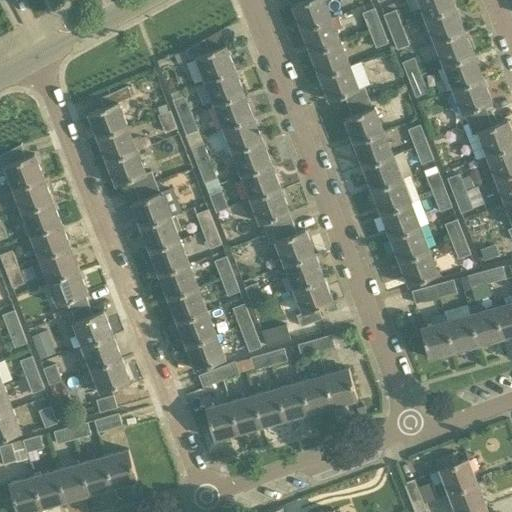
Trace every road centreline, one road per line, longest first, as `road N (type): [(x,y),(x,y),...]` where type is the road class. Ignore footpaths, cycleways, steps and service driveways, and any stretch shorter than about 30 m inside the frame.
road 1 (residential): [(33,63),(208,493)]
road 2 (residential): [(411,426),(246,0)]
road 3 (residential): [(208,493),(411,426)]
road 4 (residential): [(33,63),(146,0)]
